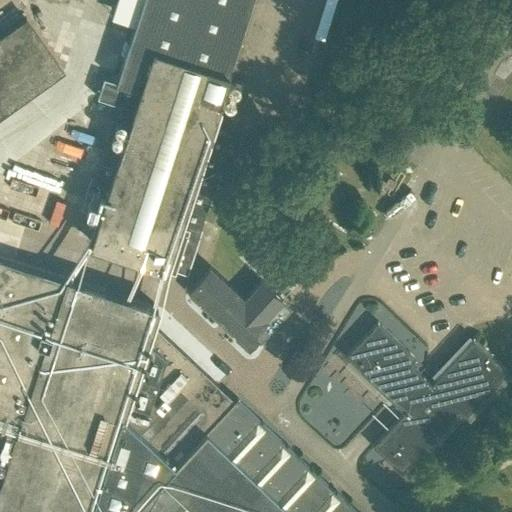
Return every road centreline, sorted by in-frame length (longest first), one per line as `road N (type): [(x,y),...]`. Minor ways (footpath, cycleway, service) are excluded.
road 1 (unknown): [(282,408),(189,312),(184,288),(283,0)]
road 2 (unknown): [(104,21),(73,84),(0,135)]
